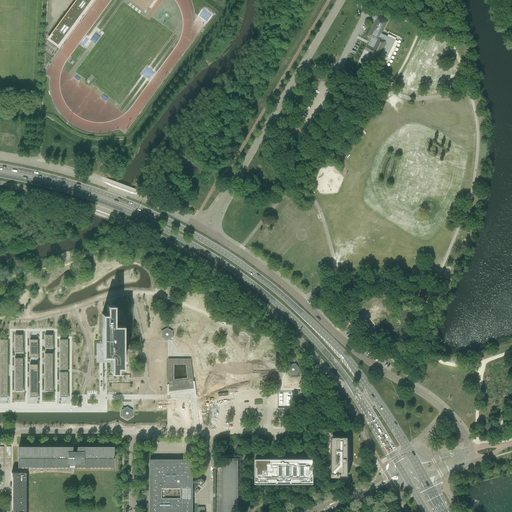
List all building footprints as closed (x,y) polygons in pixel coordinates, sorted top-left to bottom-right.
[(78,22),(76,20),(78,17),(80,19),(94,0),(75,0),(68,10),(53,30),(48,37),(54,42),(60,46),(78,22)] [(371,38),(365,50),(371,53),(365,64),(373,68),(381,53),(382,53),(381,54),(387,57),(395,40),(388,37),(381,34),(381,32),(382,33),(387,22),(378,17),(376,20),(368,36),(371,38)] [(365,299),(357,301),(360,317),(388,310),(384,295),(365,299)] [(102,344),(102,356),(106,356),(111,356),(111,372),(117,372),(117,367),(122,367),(122,351),(122,350),(122,348),(122,325),(113,325),(113,324),(113,320),(113,305),(112,305),(108,305),(107,305),(107,314),(102,314),(102,344)] [(161,331),(161,337),(161,338),(166,340),(167,340),(170,339),(172,338),(172,337),(172,331),(167,328),(166,328),(161,331)] [(190,357),(167,357),(168,382),(168,384),(168,385),(168,391),(194,387),(193,380),(190,357)] [(287,370),(291,375),(297,374),(299,369),(299,368),(296,364),(290,364),(289,365),(289,367),(288,367),(288,368),(287,370)] [(121,410),(121,416),(126,419),(127,419),(132,416),(132,410),(127,407),(121,410)] [(348,461),(348,458),(348,436),(339,436),(332,436),(332,442),(332,446),(332,466),(332,468),(332,476),(348,476),(348,463),(348,461)] [(76,451),(76,450),(75,450),(75,449),(74,449),(73,449),(72,449),(72,450),(71,451),(70,451),(71,446),(18,446),(18,466),(68,466),(68,465),(75,465),(74,465),(112,465),(112,457),(113,457),(114,457),(115,456),(115,455),(116,454),(115,453),(114,452),(113,452),(112,452),(112,446),(78,447),(77,451),(76,451)] [(238,511),(238,459),(215,459),(214,511),(238,511)] [(255,484),(313,484),(313,468),(313,466),(313,459),(283,459),(255,459),(255,484)] [(153,497),(153,499),(153,504),(153,507),(150,507),(150,511),(192,511),(192,507),(190,507),(190,504),(190,497),(192,497),(192,492),(192,479),(190,479),(190,477),(190,472),(190,470),(192,470),(192,460),(150,460),(150,470),(153,470),(153,472),(153,477),(153,479),(150,479),(150,492),(150,497),(153,497)] [(25,511),(26,511),(25,511),(25,473),(26,473),(26,472),(22,472),(19,472),(11,472),(11,473),(11,476),(12,476),(12,485),(11,511),(25,511)]
